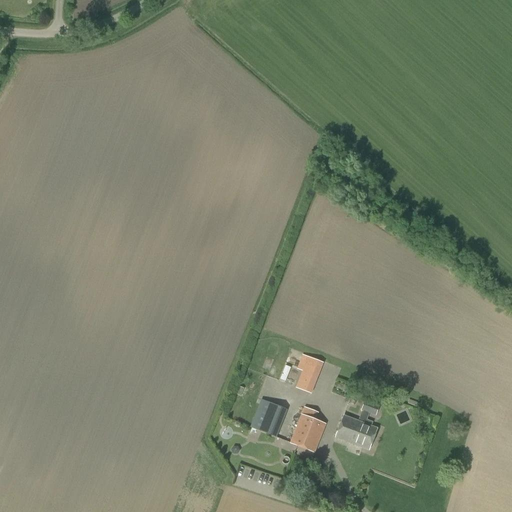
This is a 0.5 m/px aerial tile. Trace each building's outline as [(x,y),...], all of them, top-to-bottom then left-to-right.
[(310,393),(322,362),(302,355),(297,369),(302,371),(295,387),(310,393)] [(275,438),(286,409),(261,399),(249,428),(275,438)] [(365,400),(361,409),(363,410),(358,421),(344,415),(335,438),(368,451),(378,428),(365,423),(370,413),(375,415),(379,405),(365,400)] [(302,449),(303,449),(303,448),(312,451),(323,423),(314,420),(317,412),(304,407),(290,443),(299,446),(299,447),(299,448),(300,448),(300,449),(301,449),(302,449)] [(273,487),(276,477),(241,465),(237,475),(273,487)]
